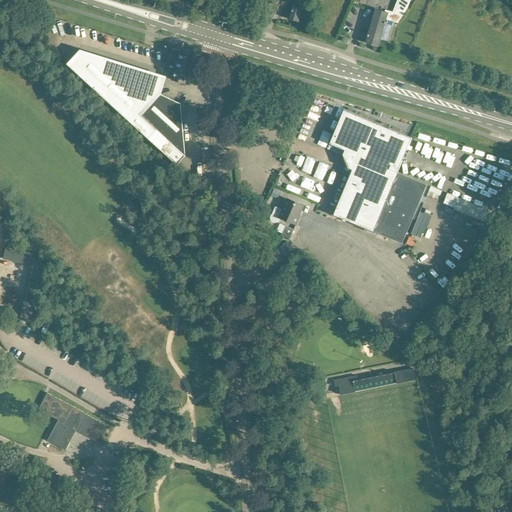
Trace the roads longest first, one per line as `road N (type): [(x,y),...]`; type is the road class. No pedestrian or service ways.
road 1 (tertiary): [(249,511),(217,35)]
road 2 (primary): [(511,124),(217,35)]
